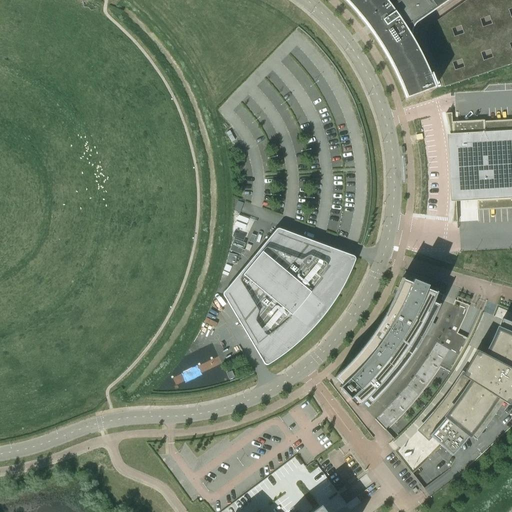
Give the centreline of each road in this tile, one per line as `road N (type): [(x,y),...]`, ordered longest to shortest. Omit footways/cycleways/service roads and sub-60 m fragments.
road 1 (unclassified): [(0,453),(119,419),(202,414),(253,398),(303,369)]
road 2 (unclassified): [(308,0),(342,31),(368,74),(394,171)]
road 3 (residential): [(303,369),(407,506),(426,492)]
road 4 (unclassified): [(303,369),(355,314),(383,258)]
